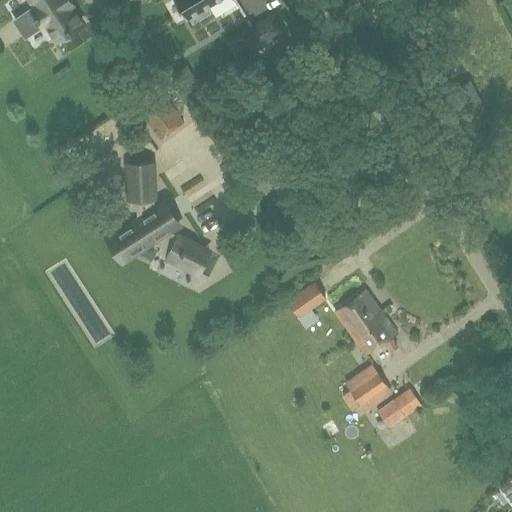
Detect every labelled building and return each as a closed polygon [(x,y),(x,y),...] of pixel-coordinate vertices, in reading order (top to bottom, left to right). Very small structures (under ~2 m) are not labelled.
[(29,0),(33,5),(30,7),(42,24),(45,22),(46,24),(57,40),(63,35),(64,37),(78,27),(77,26),(83,22),(72,4),(74,3),(71,0),(29,0)] [(144,0),(122,0),(130,11),(144,0)] [(217,0),(175,0),(187,18),(190,16),(192,20),(209,11),(206,7),(217,0)] [(243,33),(230,40),(241,59),(286,32),(275,13),(243,33)] [(435,73),(425,51),(414,57),(424,78),(435,73)] [(454,88),(444,94),(463,132),(486,120),(467,82),(454,88)] [(161,138),(183,120),(165,97),(142,115),(161,138)] [(90,180),(101,172),(84,148),(73,156),(90,180)] [(122,265),(155,244),(160,246),(157,252),(165,256),(163,260),(198,277),(213,249),(178,231),(176,234),(172,232),(183,226),(164,196),(154,204),(154,200),(158,199),(155,160),(124,162),(126,201),(130,201),(130,210),(136,209),(137,214),(103,236),(122,265)] [(299,315),(326,296),(314,280),(281,304),(291,319),(298,314),(299,315)] [(364,321),(380,310),(365,288),(335,309),(351,333),(365,323),(364,321)] [(365,323),(351,333),(366,354),(383,341),(389,350),(396,345),(390,337),(396,332),(380,310),(364,321),(365,323)] [(365,410),(392,392),(386,384),(377,371),(372,363),(345,382),(360,402),(365,410)] [(411,387),(377,410),(389,427),(422,404),(411,387)] [(511,475),(511,476),(511,477),(500,486),(511,502),(511,475)]
